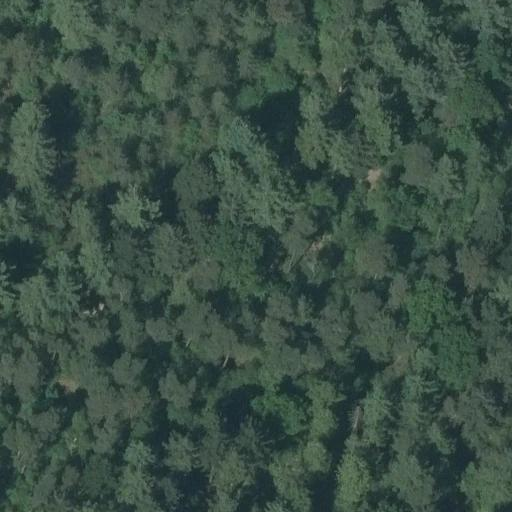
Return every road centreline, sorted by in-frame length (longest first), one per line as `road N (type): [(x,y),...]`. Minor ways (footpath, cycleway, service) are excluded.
road 1 (track): [(0,364),(384,151),(472,80),(509,0)]
road 2 (track): [(472,80),(439,511)]
